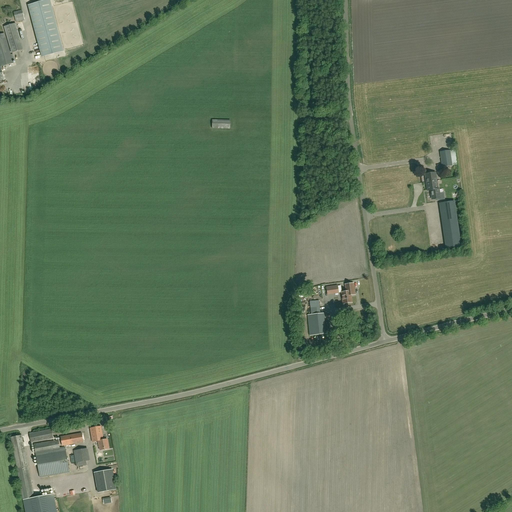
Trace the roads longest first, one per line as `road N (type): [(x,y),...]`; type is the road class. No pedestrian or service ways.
road 1 (unclassified): [(0,431),(197,392),(383,342)]
road 2 (unclassified): [(383,342),(351,129),(343,0)]
road 3 (unclassified): [(383,342),(511,309)]
